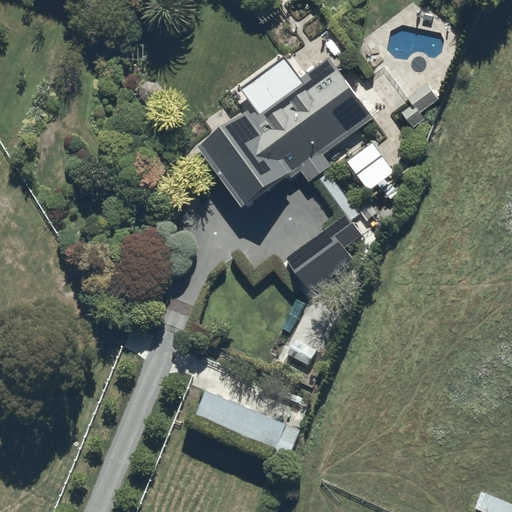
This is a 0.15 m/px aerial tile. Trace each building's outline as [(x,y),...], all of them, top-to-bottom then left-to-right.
[(254,100),(200,142),(243,201),(287,170),(290,175),(373,114),(328,54),(258,105),(254,100)] [(412,104),(402,111),(414,126),(426,117),(421,111),(440,97),(428,81),(406,97),(412,104)] [(346,212),(287,257),(313,296),(357,266),(344,247),(361,235),(346,212)] [(276,224),(244,247),(254,261),(286,238),(276,224)] [(301,429),(208,387),(195,420),(290,458),(301,429)] [(471,511),(511,511),(511,503),(481,490),(471,511)]
